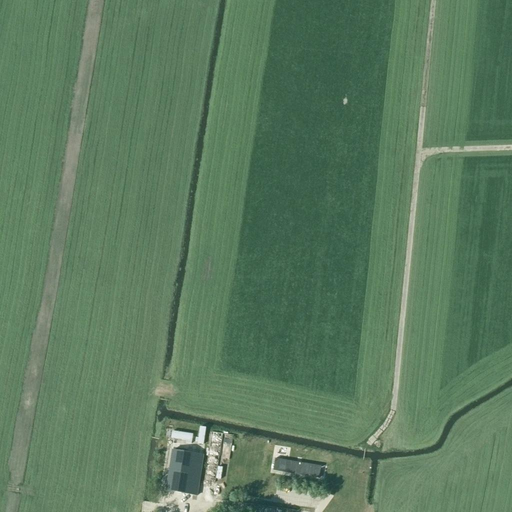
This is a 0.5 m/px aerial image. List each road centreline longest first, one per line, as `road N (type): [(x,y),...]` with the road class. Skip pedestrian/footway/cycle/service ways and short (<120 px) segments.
road 1 (track): [(317,511),(391,410),(432,0)]
road 2 (track): [(152,511),(5,487)]
